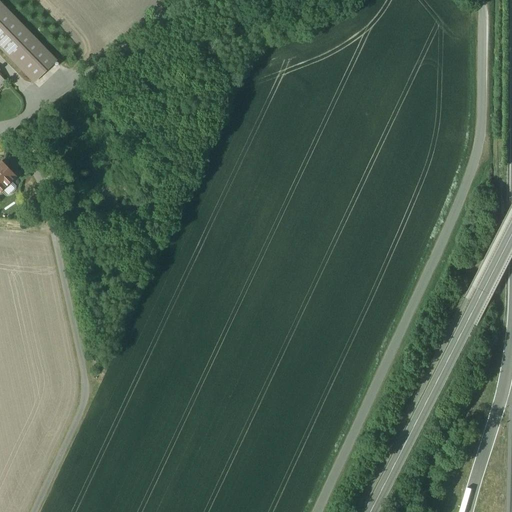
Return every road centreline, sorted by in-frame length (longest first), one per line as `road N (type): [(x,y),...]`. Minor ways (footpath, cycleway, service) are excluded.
road 1 (unclassified): [(308,511),(474,149),(484,0)]
road 2 (tertiary): [(371,511),(511,237)]
road 3 (unknown): [(177,0),(0,122)]
